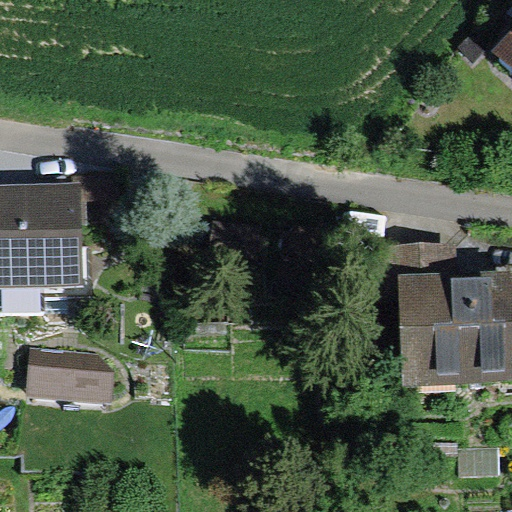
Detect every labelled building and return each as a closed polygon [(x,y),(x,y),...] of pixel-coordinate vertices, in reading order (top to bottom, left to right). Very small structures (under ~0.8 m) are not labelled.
[(511,35),(489,61),(511,81),(511,35)] [(113,180),(85,180),(86,203),(114,202),(113,180)] [(0,192),(0,285),(71,284),(69,191),(0,192)] [(253,233),(211,233),(212,253),(253,253),(253,233)] [(401,380),(511,379),(511,285),(444,286),(444,253),(401,253),(401,380)] [(27,398),(101,404),(105,354),(31,348),(27,398)]
